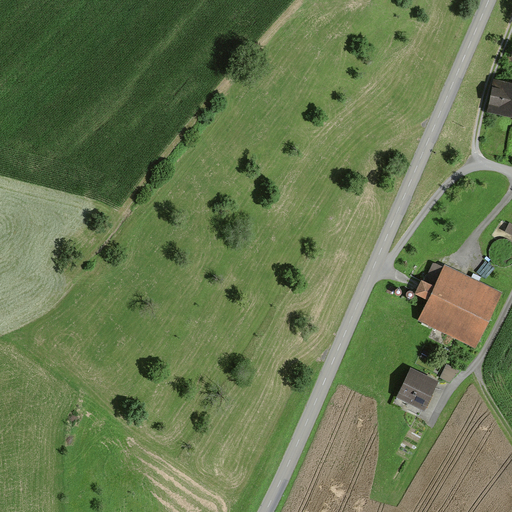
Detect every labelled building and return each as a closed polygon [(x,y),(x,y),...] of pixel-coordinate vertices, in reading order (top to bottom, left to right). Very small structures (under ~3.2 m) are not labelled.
[(511,82),(499,80),(493,109),(511,112),(511,82)] [(507,266),(511,258),(511,249),(499,240),(489,254),(507,266)] [(499,292),(445,267),(436,286),(424,280),(418,292),(430,298),(420,319),(474,345),(499,292)] [(440,376),(451,383),(459,372),(448,365),(440,376)] [(437,380),(411,369),(399,397),(425,408),(437,380)]
